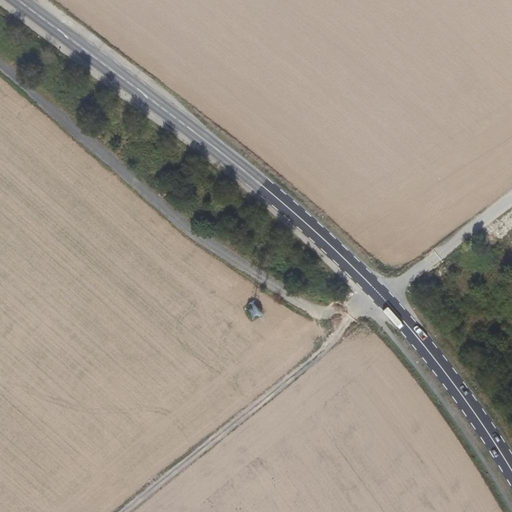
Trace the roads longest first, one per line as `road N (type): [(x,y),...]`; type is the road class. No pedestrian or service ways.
road 1 (secondary): [(511,470),(425,346),(349,262),(268,190),(19,0)]
road 2 (track): [(349,316),(314,359),(123,511)]
road 3 (track): [(380,295),(511,200)]
